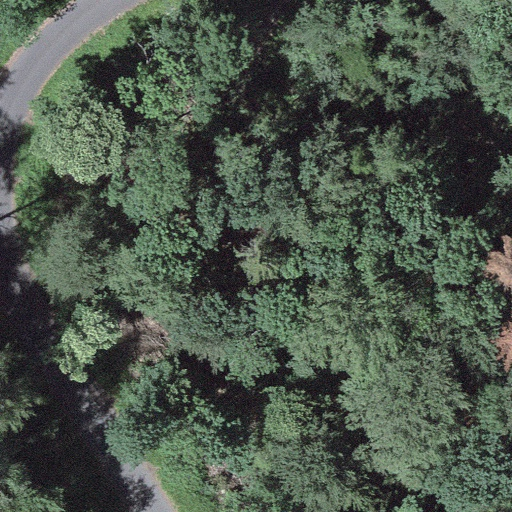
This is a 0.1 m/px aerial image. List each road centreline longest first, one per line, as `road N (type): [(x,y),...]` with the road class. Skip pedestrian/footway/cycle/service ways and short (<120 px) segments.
road 1 (unclassified): [(154,511),(21,299),(0,242)]
road 2 (unclassified): [(0,126),(27,68),(106,0)]
